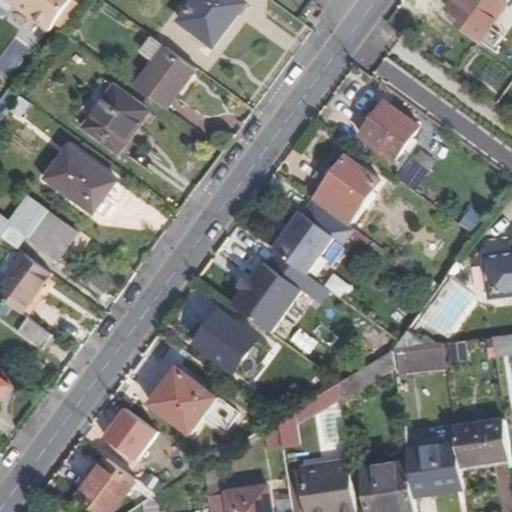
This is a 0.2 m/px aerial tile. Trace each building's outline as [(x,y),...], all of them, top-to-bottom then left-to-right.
[(71,0),(5,0),(48,31),(71,0)] [(193,0),(178,21),(212,45),(243,2),(241,0),(193,0)] [(456,26),(480,43),(507,5),(500,0),(454,0),(447,9),(461,20),(456,26)] [(164,45),(149,34),(138,50),(153,61),(164,45)] [(164,107),(194,67),(164,45),(153,61),(135,86),(164,107)] [(120,152),(149,112),(115,87),(86,127),(120,152)] [(29,102),(19,94),(9,108),(19,116),(29,102)] [(361,137),(395,162),(420,128),(386,103),(361,137)] [(69,145),(61,156),(54,165),(53,164),(50,168),(43,177),(61,189),(63,187),(93,210),(94,208),(104,216),(113,204),(103,196),(105,193),(114,180),(115,180),(76,150),(69,145)] [(315,202),(348,226),(383,183),(347,157),(314,201),(315,202)] [(433,167),(422,186),(442,198),(453,179),(433,167)] [(128,190),(114,180),(105,193),(119,203),(128,190)] [(0,216),(0,235),(17,249),(27,236),(58,259),(77,233),(28,197),(10,223),(0,216)] [(355,232),(348,226),(315,202),(305,215),(303,213),(275,251),(309,276),(336,239),(345,246),(355,232)] [(461,225),(475,235),(485,222),(471,211),(461,225)] [(492,296),(511,293),(511,250),(486,254),(492,296)] [(28,257),(0,294),(0,298),(24,316),(38,298),(54,276),(28,257)] [(268,264),(237,306),(275,334),(306,292),(268,264)] [(334,275),(327,289),(343,297),(350,283),(334,275)] [(223,276),(214,288),(232,302),(242,290),(223,276)] [(446,290),(429,320),(450,331),(467,302),(446,290)] [(43,301),(38,298),(24,316),(26,317),(29,320),(43,301)] [(198,344),(236,373),(261,341),(222,311),(198,344)] [(39,349),(50,335),(29,320),(26,317),(15,331),(39,349)] [(346,328),(334,343),(325,337),(316,349),(349,373),(358,361),(347,353),(358,338),(346,328)] [(312,354),(320,341),(301,329),(293,342),(312,354)] [(425,345),(406,332),(394,349),(425,345)] [(511,333),(496,334),(496,356),(511,355),(511,333)] [(402,351),(405,374),(449,368),(446,345),(402,351)] [(192,434),(219,398),(180,369),(153,404),(192,434)] [(338,384),(314,399),(322,412),(341,400),(338,384)] [(390,406),(381,389),(350,404),(365,431),(400,413),(395,403),(390,406)] [(279,420),(284,449),(300,446),(297,428),(322,412),(314,399),(279,420)] [(128,408),(107,438),(143,463),(164,432),(128,408)] [(505,420),(455,427),(456,437),(457,442),(460,466),(511,459),(505,420)] [(415,496),(435,493),(434,484),(463,480),(460,466),(457,442),(408,450),(410,465),(415,496)] [(75,495),(80,499),(109,460),(104,456),(75,495)] [(97,511),(110,511),(135,480),(109,460),(80,499),(97,511)] [(304,471),(310,511),(357,511),(350,463),(304,471)] [(370,511),(417,511),(415,496),(410,465),(363,473),(370,511)] [(434,484),(435,493),(464,489),(463,480),(434,484)] [(211,511),(275,511),(272,486),(209,495),(211,511)]
